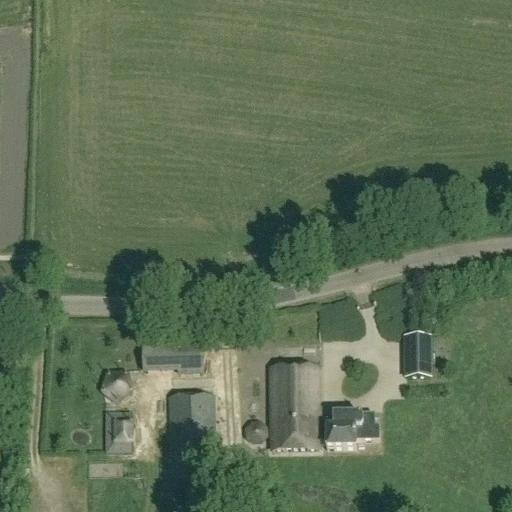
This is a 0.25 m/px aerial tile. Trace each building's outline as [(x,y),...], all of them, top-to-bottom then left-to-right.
[(177,377),(202,376),(202,349),(177,350),(177,377)] [(407,377),(431,377),(431,361),(407,362),(407,377)] [(319,373),(271,373),(272,454),(320,454),(319,373)] [(171,456),(216,455),(215,400),(170,401),(171,456)] [(357,446),(380,445),(380,431),(376,431),(375,419),(334,419),(334,424),(327,424),(328,454),(357,453),(357,446)]
